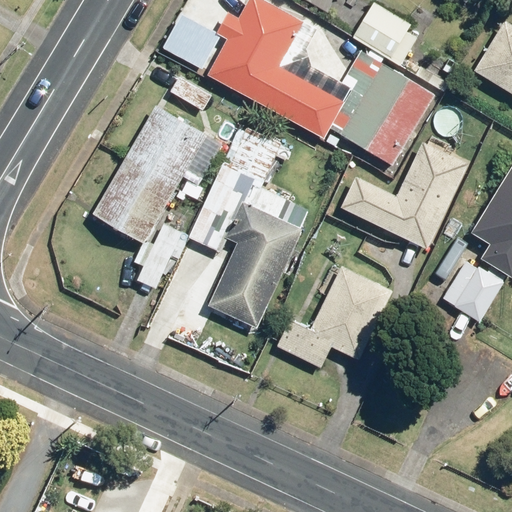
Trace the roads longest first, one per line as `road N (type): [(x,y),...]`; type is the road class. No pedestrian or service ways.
road 1 (tertiary): [(0,336),(373,511)]
road 2 (tertiary): [(0,180),(109,0)]
